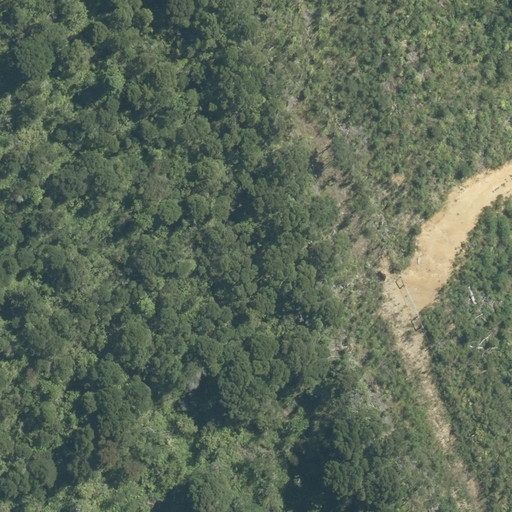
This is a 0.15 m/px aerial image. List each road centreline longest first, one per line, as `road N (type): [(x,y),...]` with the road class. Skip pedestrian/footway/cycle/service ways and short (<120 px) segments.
road 1 (track): [(409,377),(264,0)]
road 2 (track): [(466,511),(409,377),(511,216)]
